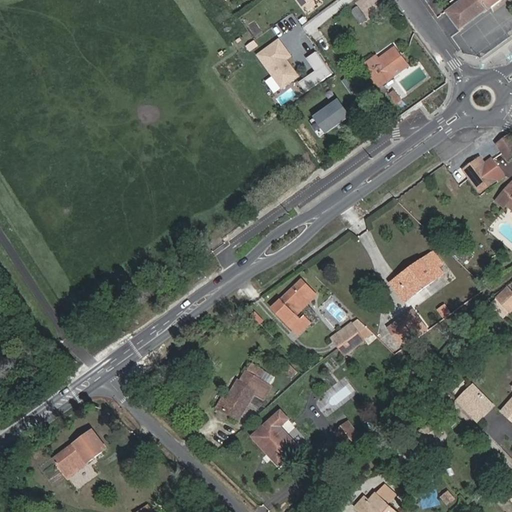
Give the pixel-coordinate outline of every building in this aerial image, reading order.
[(307,0),(314,9),(326,0),(307,0)] [(482,1),(481,0),(463,0),(463,1),(462,0),(461,0),(459,2),(460,3),(451,9),(451,8),(447,11),(450,15),(451,14),(458,25),(457,25),(460,30),(465,26),(464,25),(484,10),(485,12),(489,9),(482,1)] [(350,11),(360,24),(366,19),(357,6),(350,11)] [(290,55),(278,40),(258,54),(281,87),(297,76),(289,65),(284,64),(282,61),(290,55)] [(362,66),(377,87),(392,77),(388,72),(402,62),(393,49),(377,60),(378,62),(376,64),(372,58),(362,66)] [(319,50),(308,56),(317,71),(300,81),(306,91),(334,74),(319,50)] [(392,77),(406,67),(402,62),(388,72),(392,77)] [(359,86),(351,75),(344,80),(351,91),(359,86)] [(284,105),(298,93),(292,86),(278,97),(284,105)] [(389,93),(392,98),(397,95),(393,90),(389,93)] [(397,95),(392,98),(396,104),(401,100),(397,95)] [(338,98),(315,115),(327,132),(350,115),(338,98)] [(511,153),(511,139),(509,135),(494,146),(498,152),(504,159),(511,153)] [(479,191),(503,174),(490,157),(482,163),(478,157),(462,169),(479,191)] [(511,179),(496,199),(506,208),(508,205),(511,200),(511,179)] [(438,263),(442,260),(434,249),(430,252),(436,260),(438,263)] [(436,260),(430,252),(423,258),(428,266),(436,260)] [(428,266),(423,258),(416,262),(419,267),(401,278),(413,294),(444,272),(438,263),(436,260),(428,266)] [(394,283),(401,278),(419,267),(416,262),(392,280),(394,283)] [(315,292),(302,278),(280,298),(293,312),(315,292)] [(405,299),(413,294),(401,278),(394,283),(405,299)] [(511,305),(511,291),(510,290),(498,301),(508,310),(511,305)] [(294,327),(303,319),(298,312),(318,295),(315,292),(293,312),(280,298),(273,305),(294,327)] [(445,302),(437,308),(443,316),(451,310),(445,302)] [(391,328),(400,341),(423,325),(413,312),(391,328)] [(368,325),(370,324),(364,317),(357,322),(363,329),(368,325)] [(294,327),(300,332),(308,324),(303,319),(294,327)] [(345,343),(360,331),(363,329),(357,322),(355,319),(333,335),(340,346),(345,343)] [(366,339),(374,333),(368,325),(363,329),(360,331),(366,339)] [(400,341),(404,346),(426,330),(423,325),(400,341)] [(350,351),(366,339),(360,331),(345,343),(350,351)] [(346,353),(350,351),(345,343),(340,346),(346,353)] [(241,382),(239,381),(229,398),(223,408),(238,417),(253,393),(261,398),(269,387),(257,379),(262,372),(251,365),(241,382)] [(296,365),(289,369),(295,377),(301,372),(296,365)] [(469,389),(457,400),(459,403),(472,391),(469,389)] [(472,391),(459,403),(468,412),(481,400),(472,391)] [(224,394),(218,404),(223,408),(229,398),(224,394)] [(511,399),(501,412),(511,422),(511,399)] [(468,412),(476,420),(489,408),(481,400),(468,412)] [(286,418),(280,411),(252,435),(267,452),(271,449),(280,462),(297,448),(284,433),(278,426),(286,421),(286,418)] [(198,425),(192,418),(185,424),(191,430),(198,425)] [(362,439),(348,419),(333,429),(347,449),(362,439)] [(284,433),(291,427),(286,421),(278,426),(284,433)] [(438,436),(429,422),(414,433),(418,438),(423,434),(428,442),(438,436)] [(35,472),(50,491),(107,449),(92,431),(35,472)] [(418,438),(423,446),(428,442),(423,434),(418,438)] [(215,465),(223,459),(215,449),(206,456),(215,465)] [(505,499),(508,496),(504,490),(500,493),(505,499)] [(377,499),(370,506),(363,511),(390,511),(377,499)] [(365,501),(356,510),(357,511),(363,511),(370,506),(365,501)]
